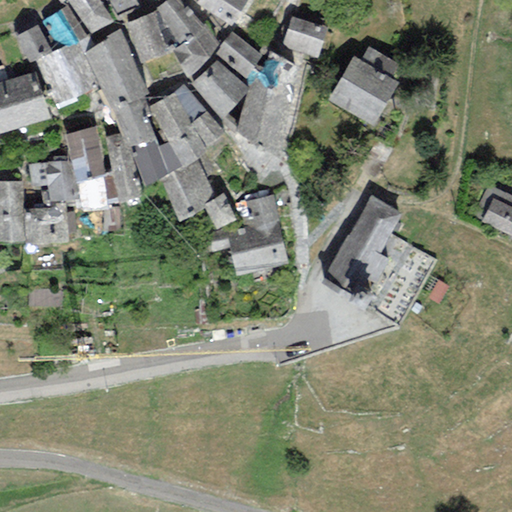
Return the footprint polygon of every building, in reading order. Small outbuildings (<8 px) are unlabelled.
[(113,21),(98,0),(57,0),(61,4),(65,0),(66,0),(90,34),(113,21)] [(134,0),(105,0),(109,0),(117,17),(137,4),(134,0)] [(187,80),(218,43),(180,0),(166,0),(157,7),(156,10),(124,24),(140,65),(171,52),(182,72),(187,80)] [(247,0),(197,0),(196,3),(230,26),(247,0)] [(66,7),(41,22),(60,49),(87,37),(66,7)] [(328,29),(291,17),(282,45),(318,57),(328,29)] [(37,25),(15,36),(29,64),(35,61),(51,52),(37,25)] [(84,51),(99,86),(138,72),(120,29),(105,36),(107,40),(92,47),(84,51)] [(262,55),(231,32),(215,55),(245,77),(262,55)] [(35,61),(55,105),(99,86),(84,51),(92,47),(87,37),(60,49),(51,52),(35,61)] [(398,64),(367,47),(360,60),(352,56),(327,100),(374,127),(399,83),(390,78),(398,64)] [(303,67),(268,53),(263,68),(255,65),(248,88),(246,94),(234,132),(280,159),(303,67)] [(248,88),(215,61),(190,83),(222,120),(246,94),(248,88)] [(36,72),(0,82),(0,134),(50,120),(36,72)] [(149,94),(138,72),(99,86),(113,114),(122,133),(127,148),(155,139),(147,117),(150,115),(149,110),(149,107),(147,102),(145,95),(149,94)] [(184,85),(150,107),(149,107),(149,110),(167,142),(181,167),(208,152),(204,145),(224,132),(184,85)] [(96,126),(63,135),(68,156),(76,184),(105,177),(104,173),(96,126)] [(122,133),(104,138),(112,172),(117,203),(140,199),(131,157),(127,148),(122,133)] [(155,139),(127,148),(131,157),(144,187),(157,181),(181,167),(167,142),(157,147),(155,139)] [(53,162),(29,165),(32,191),(41,190),(41,204),(79,199),(76,184),(68,156),(52,157),(53,162)] [(197,161),(157,181),(178,222),(206,209),(204,204),(215,198),(197,161)] [(112,172),(104,173),(105,177),(76,184),(79,199),(81,213),(107,209),(107,205),(117,203),(112,172)] [(23,181),(0,180),(0,243),(25,243),(24,214),(23,181)] [(223,194),(215,198),(204,204),(206,209),(217,230),(236,220),(223,194)] [(272,195),(246,202),(251,230),(227,236),(237,277),(288,264),(272,195)] [(401,213),(370,195),(318,285),(364,311),(373,295),(369,293),(375,283),(388,260),(378,254),(401,213)] [(511,207),(492,198),(480,222),(511,238),(511,207)] [(30,213),(24,214),(25,243),(25,245),(68,242),(66,203),(55,204),(55,207),(30,208),(30,213)] [(438,281),(428,299),(438,305),(448,286),(438,281)]
